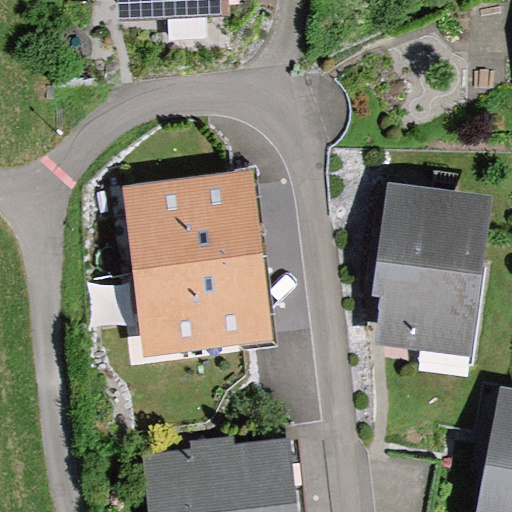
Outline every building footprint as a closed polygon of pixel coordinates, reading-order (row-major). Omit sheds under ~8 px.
[(221,0),(107,0),(109,21),(222,16),(221,0)] [(465,357),(487,196),(379,182),(364,296),(374,297),(367,344),(465,357)] [(134,194),(143,367),(278,361),(270,187),(134,194)] [(511,511),(511,390),(493,386),(469,511),(511,511)] [(293,511),(286,437),(226,443),(225,432),(180,437),(181,446),(132,451),(138,511),(293,511)] [(430,511),(440,459),(392,451),(381,511),(430,511)]
